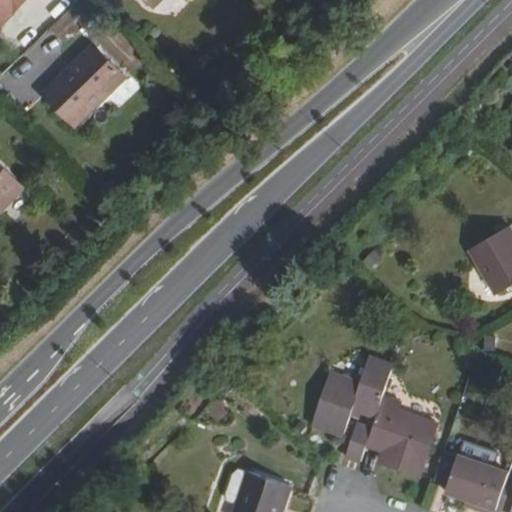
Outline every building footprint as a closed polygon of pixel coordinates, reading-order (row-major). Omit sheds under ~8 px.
[(0,0),(0,26),(27,0),(0,0)] [(143,0),(153,9),(161,0),(143,0)] [(129,72),(98,40),(46,90),(79,123),(129,72)] [(0,207),(23,184),(0,161),(0,207)] [(511,286),(511,237),(506,229),(467,252),(495,297),(511,286)] [(385,390),(398,353),(371,345),(362,372),(333,362),(317,413),(348,424),(356,400),(379,407),(385,390)] [(375,419),(370,436),(385,442),(393,444),(389,456),(422,467),(439,415),(400,402),(402,395),(385,390),(379,407),(375,419)] [(349,447),(364,452),(370,436),(375,419),(360,414),(349,447)] [(393,444),(385,442),(381,453),(389,456),(393,444)] [(449,444),(439,473),(449,477),(448,483),(471,490),(486,495),(484,500),(501,505),(511,469),(511,449),(501,447),(497,458),(460,446),(459,448),(449,444)] [(221,501),(229,504),(241,471),(231,469),(226,471),(218,496),(221,501)] [(511,469),(501,505),(511,508),(511,469)] [(274,511),(282,483),(242,470),(241,471),(229,504),(226,511),(274,511)] [(486,495),(471,490),(470,495),(484,500),(486,495)]
